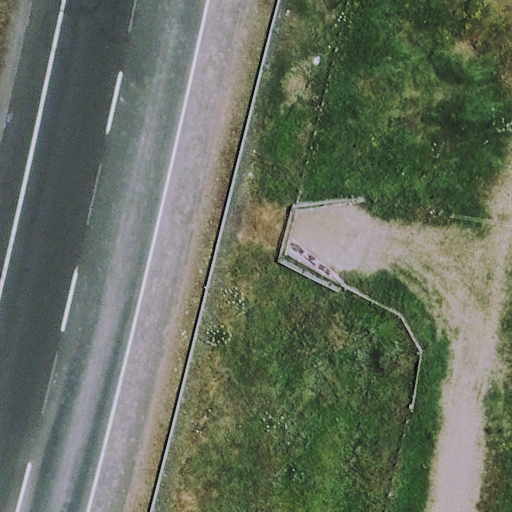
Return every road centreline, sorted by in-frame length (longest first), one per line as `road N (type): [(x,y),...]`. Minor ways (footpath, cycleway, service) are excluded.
road 1 (track): [(0,145),(334,225),(467,292),(456,511)]
road 2 (unclassified): [(137,0),(114,125),(0,502)]
